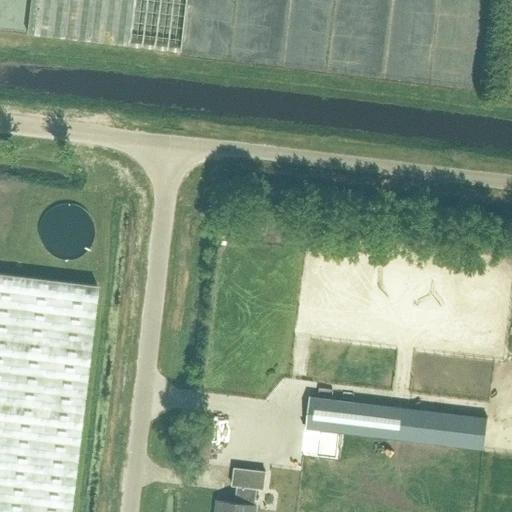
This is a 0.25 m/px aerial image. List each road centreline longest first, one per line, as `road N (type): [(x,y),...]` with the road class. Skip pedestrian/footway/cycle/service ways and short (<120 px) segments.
road 1 (unclassified): [(174,144),(128,511)]
road 2 (unclassified): [(511,183),(174,144)]
road 3 (unclassified): [(174,144),(0,123)]
